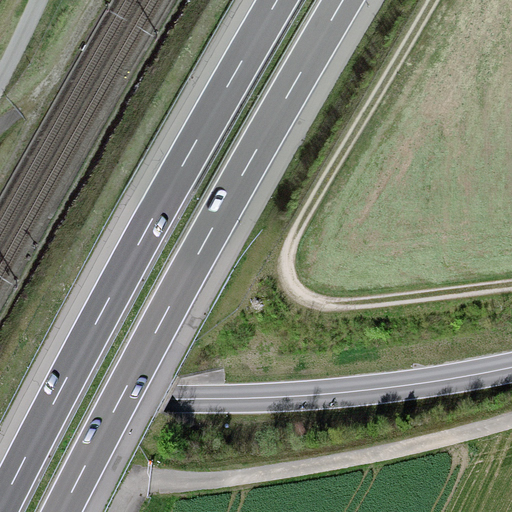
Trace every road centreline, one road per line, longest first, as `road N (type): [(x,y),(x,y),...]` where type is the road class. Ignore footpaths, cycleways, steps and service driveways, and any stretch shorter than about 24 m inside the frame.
road 1 (motorway): [(61,511),(342,0)]
road 2 (motorway): [(277,0),(0,507)]
road 3 (track): [(511,283),(332,303),(302,292),(287,265),(300,223),(432,0)]
road 4 (tertiary): [(0,399),(300,395),(511,367)]
